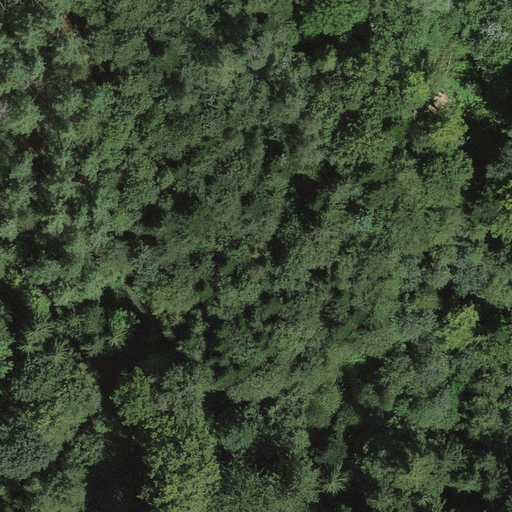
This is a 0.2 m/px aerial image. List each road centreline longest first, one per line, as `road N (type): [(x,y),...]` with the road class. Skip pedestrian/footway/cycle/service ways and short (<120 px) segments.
road 1 (track): [(129,338),(101,0)]
road 2 (track): [(135,420),(88,354),(36,302),(0,281)]
